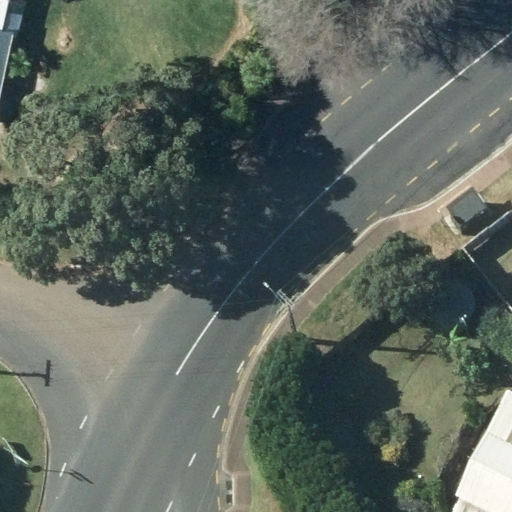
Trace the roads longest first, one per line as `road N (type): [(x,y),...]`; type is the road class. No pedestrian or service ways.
road 1 (secondary): [(511,35),(288,223),(167,381)]
road 2 (residential): [(0,298),(167,381)]
